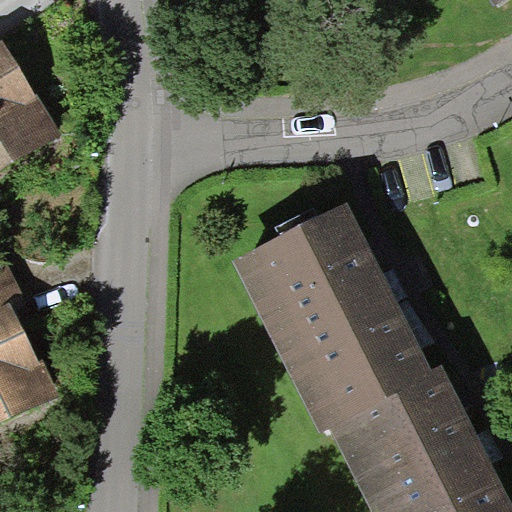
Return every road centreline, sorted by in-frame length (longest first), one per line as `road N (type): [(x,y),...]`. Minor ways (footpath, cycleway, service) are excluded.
road 1 (residential): [(143,151),(426,115),(511,64)]
road 2 (residential): [(143,151),(120,511)]
road 3 (residential): [(124,0),(143,151)]
